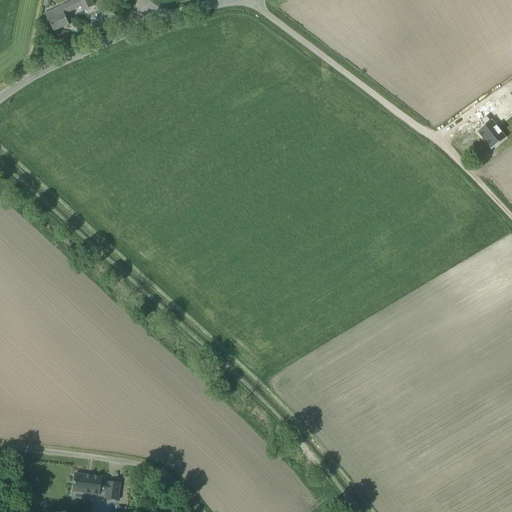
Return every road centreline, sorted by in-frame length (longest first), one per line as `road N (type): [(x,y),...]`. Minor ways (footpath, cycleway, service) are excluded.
road 1 (unclassified): [(435,137),(247,0)]
road 2 (unclassified): [(193,511),(174,487),(142,467),(0,447)]
road 3 (unclassified): [(0,102),(153,24)]
